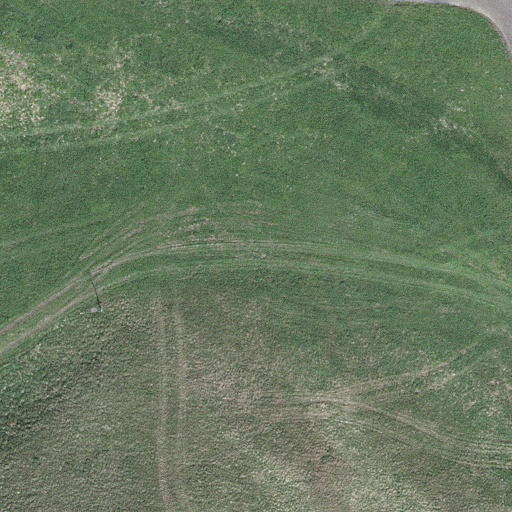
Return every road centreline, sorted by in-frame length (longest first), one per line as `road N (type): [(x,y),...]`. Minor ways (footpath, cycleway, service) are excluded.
road 1 (track): [(120,0),(263,35),(511,147)]
road 2 (track): [(0,342),(110,275)]
